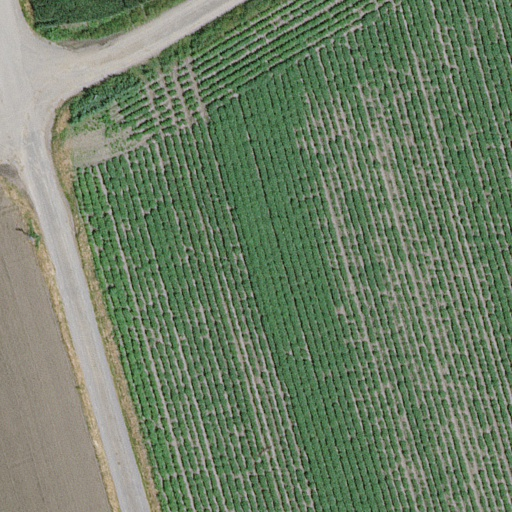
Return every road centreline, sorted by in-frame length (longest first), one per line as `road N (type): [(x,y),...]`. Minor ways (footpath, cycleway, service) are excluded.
road 1 (unclassified): [(137,511),(0,49)]
road 2 (track): [(221,0),(0,117)]
